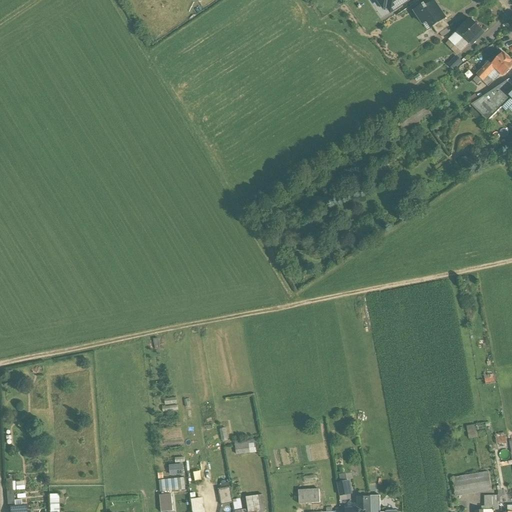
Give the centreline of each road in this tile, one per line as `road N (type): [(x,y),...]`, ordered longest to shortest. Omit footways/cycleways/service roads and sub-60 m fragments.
road 1 (track): [(0,364),(511,261)]
road 2 (track): [(115,0),(300,304)]
